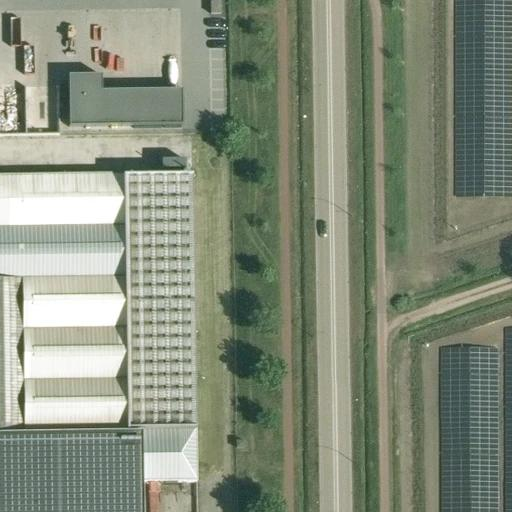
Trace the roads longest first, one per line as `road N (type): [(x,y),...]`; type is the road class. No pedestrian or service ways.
road 1 (secondary): [(336,511),(328,0)]
road 2 (track): [(381,323),(511,284)]
